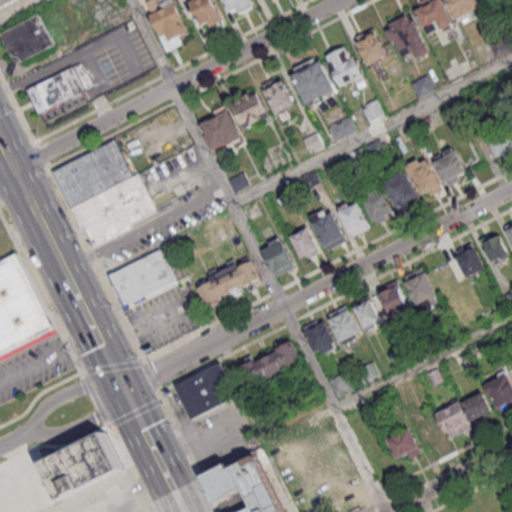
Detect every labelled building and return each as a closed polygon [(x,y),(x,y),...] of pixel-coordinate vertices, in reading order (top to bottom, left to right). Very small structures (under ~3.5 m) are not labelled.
[(151,0),(147,2),(166,51),(184,44),(181,35),(189,32),(176,0),(151,0)] [(205,30),(224,21),(213,0),(194,0),(190,2),(205,30)] [(254,6),(251,0),(224,0),(232,16),(254,6)] [(429,35),(455,23),(443,0),(425,0),(415,5),(429,35)] [(449,0),(459,22),(486,10),(481,0),(449,0)] [(432,52),(413,12),(386,25),(400,56),(411,51),(415,59),(432,52)] [(0,31),(0,32),(14,65),(55,47),(40,14),(0,31)] [(388,56),(376,28),(357,36),(369,64),(388,56)] [(359,88),(368,84),(351,44),(327,54),(341,85),(355,79),(359,88)] [(321,56),(292,68),(307,104),(337,92),(321,56)] [(28,87),(39,112),(86,92),(76,67),(28,87)] [(411,82),(419,98),(437,89),(429,74),(411,82)] [(270,116),(258,90),(232,103),(244,128),(270,116)] [(385,114),(378,99),(363,106),(369,121),(385,114)] [(214,152),(243,137),(229,108),(200,122),(214,152)] [(336,140),(357,131),(352,116),(330,125),(336,140)] [(511,151),(511,129),(510,126),(488,137),(498,158),(511,151)] [(306,139),(313,152),(324,146),(317,133),(306,139)] [(57,166),(87,245),(159,217),(141,171),(131,175),(118,142),(57,166)] [(469,175),(456,146),(434,156),(447,185),(469,175)] [(409,164),(423,197),(444,188),(429,155),(409,164)] [(384,181),(399,209),(422,197),(406,169),(384,181)] [(363,197),(377,224),(395,214),(381,187),(363,197)] [(354,236),(372,226),(357,198),(338,208),(354,236)] [(348,240),(331,206),(311,216),(328,250),(348,240)] [(304,260),(321,252),(308,227),(292,235),(304,260)] [(483,243),(496,263),(511,253),(511,251),(501,233),(483,243)] [(277,276),(297,266),(282,237),(263,247),(277,276)] [(469,277),(487,266),(474,244),(456,254),(469,277)] [(109,272),(123,305),(178,282),(164,249),(109,272)] [(0,356),(55,334),(22,255),(0,263),(0,356)] [(252,255),(196,281),(207,305),(263,279),(252,255)] [(404,276),(422,312),(442,301),(424,266),(404,276)] [(379,288),(394,317),(412,308),(398,279),(379,288)] [(354,306),(366,330),(383,322),(371,297),(354,306)] [(329,315),(343,342),(362,332),(348,305),(329,315)] [(339,345),(325,316),(302,327),(317,356),(339,345)] [(305,364),(294,341),(239,366),(249,389),(305,364)] [(176,382),(192,419),(239,399),(223,362),(176,382)] [(487,385),(507,374),(511,382),(511,398),(508,401),(511,406),(501,411),(487,385)] [(462,400),(482,390),(492,409),(485,412),(490,421),(476,428),(462,400)] [(438,410),(460,399),(471,420),(468,422),(470,427),(451,437),(438,410)] [(413,421),(424,448),(444,440),(433,413),(413,421)] [(272,451),(298,511),(308,511),(325,505),(307,464),(323,457),(339,495),(363,485),(337,423),(272,451)] [(386,439),(395,458),(420,446),(411,427),(386,439)] [(124,470),(107,432),(44,461),(61,498),(124,470)] [(204,473),(229,461),(232,467),(257,454),(285,511),(249,511),(258,508),(247,486),(232,493),(234,497),(219,504),(204,473)]
